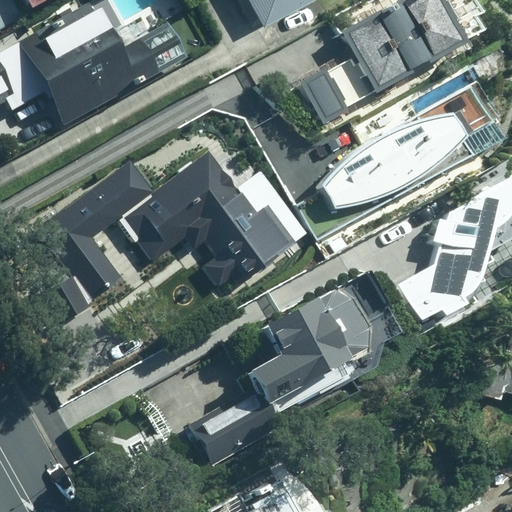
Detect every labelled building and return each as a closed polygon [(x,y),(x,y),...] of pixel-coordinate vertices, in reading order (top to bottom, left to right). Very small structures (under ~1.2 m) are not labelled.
[(0,0),(0,27),(20,17),(10,0),(0,0)] [(84,0),(27,32),(22,22),(0,34),(0,91),(9,109),(42,90),(61,124),(183,55),(164,21),(116,48),(88,0),(84,0)] [(247,0),(257,18),(290,0),(247,0)] [(462,41),(438,0),(390,0),(335,31),(370,92),(462,41)] [(350,149),(314,185),(327,208),(376,195),(420,171),(457,136),(444,112),(395,124),(350,149)] [(230,275),(237,283),(281,249),(198,142),(105,213),(145,265),(182,237),(191,249),(203,240),(214,254),(200,265),(216,285),(230,275)] [(511,171),(444,211),(442,220),(433,218),(427,240),(435,242),(430,262),(394,283),(414,319),(432,309),(436,316),(457,304),(453,297),(462,289),(470,279),(477,253),(511,232),(511,171)] [(110,291),(78,237),(53,251),(67,276),(38,294),(56,323),(110,291)] [(185,422),(208,463),(277,426),(262,400),(355,349),(355,329),(338,298),(322,289),(256,326),(271,352),(241,369),(250,386),(185,422)] [(500,390),(511,393),(511,350),(508,364),(488,358),(477,392),(497,398),(500,390)] [(220,511),(299,511),(280,479),(220,511)]
